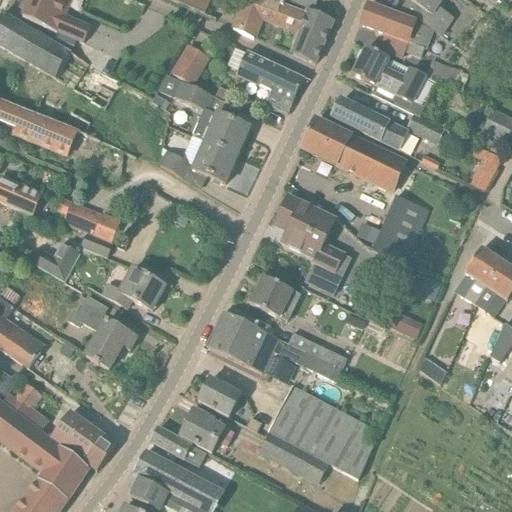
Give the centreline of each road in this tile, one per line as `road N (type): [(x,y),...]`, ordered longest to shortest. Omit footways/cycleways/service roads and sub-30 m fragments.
road 1 (tertiary): [(78,511),(136,434),(212,304),(322,78)]
road 2 (residential): [(322,78),(148,0)]
